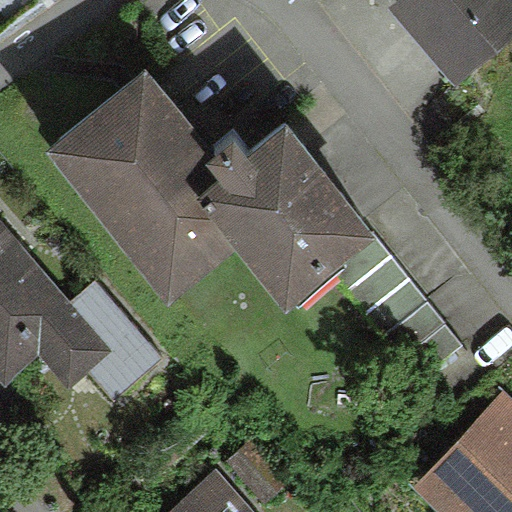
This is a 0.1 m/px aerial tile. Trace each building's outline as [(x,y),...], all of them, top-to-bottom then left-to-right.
[(511,15),(511,0),(402,0),(455,63),(511,15)] [(377,201),(285,84),(249,115),(236,101),(211,120),(147,38),(51,115),(176,266),(241,213),(289,272),(377,201)] [(0,210),(0,364),(10,376),(42,346),(70,381),(89,367),(114,398),(166,353),(96,269),(69,292),(0,210)] [(418,374),(463,339),(376,230),(332,265),(418,374)] [(511,511),(511,391),(502,381),(417,471),(461,511),(511,511)] [(251,442),(229,462),(264,502),(287,483),(251,442)] [(253,511),(217,472),(172,511),(253,511)]
